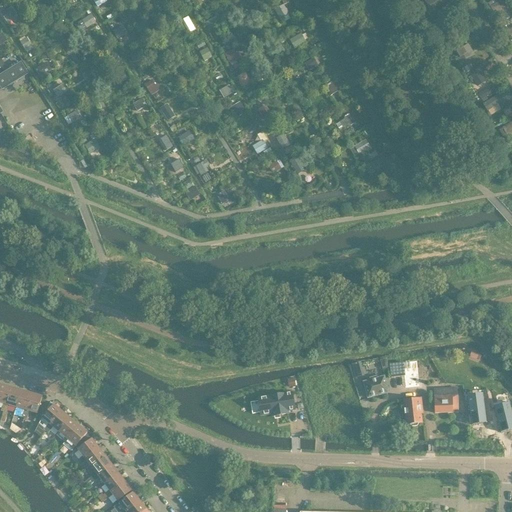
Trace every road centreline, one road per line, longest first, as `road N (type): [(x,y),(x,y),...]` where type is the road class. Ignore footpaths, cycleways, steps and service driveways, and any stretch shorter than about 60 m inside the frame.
road 1 (residential): [(117,428),(153,420),(275,460),(507,465)]
road 2 (residential): [(0,370),(77,394),(117,428)]
